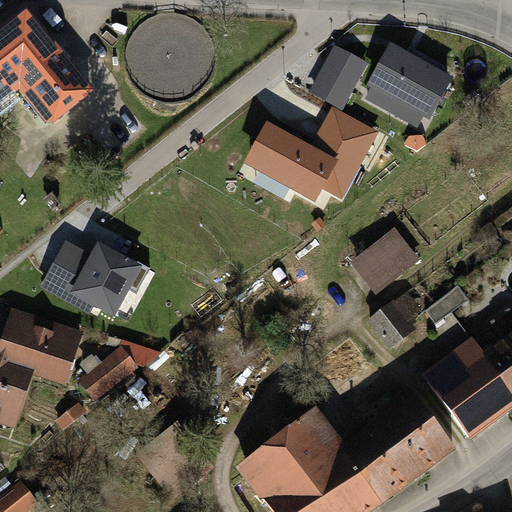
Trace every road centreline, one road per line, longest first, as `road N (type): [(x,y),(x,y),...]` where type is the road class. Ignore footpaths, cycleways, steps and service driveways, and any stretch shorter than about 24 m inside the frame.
road 1 (residential): [(333,0),(315,32),(100,208)]
road 2 (unknown): [(229,511),(212,467),(229,404),(267,364),(338,317)]
road 3 (tertiary): [(334,0),(413,3),(500,23)]
